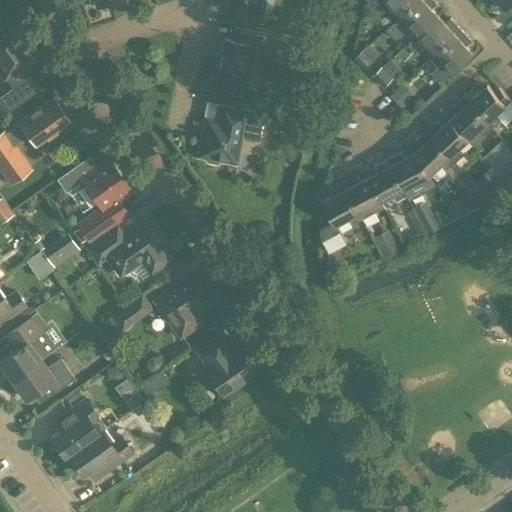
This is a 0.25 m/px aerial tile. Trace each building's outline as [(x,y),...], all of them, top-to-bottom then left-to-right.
[(92,0),(95,8),(118,0),(92,0)] [(248,17),(251,14),(265,17),(265,16),(257,14),(259,0),(227,0),(225,9),(239,12),(241,15),(248,17)] [(396,20),(418,0),(367,0),(373,6),(379,0),(388,0),(394,6),(389,11),(396,20)] [(419,33),(439,15),(433,7),(438,2),(436,0),(418,0),(396,20),(387,29),(396,39),(411,25),(419,33)] [(431,57),(462,28),(452,17),(446,23),(439,15),(419,33),(428,44),(423,48),(431,57)] [(0,73),(3,78),(34,56),(11,23),(2,29),(0,29),(0,73)] [(219,59),(216,58),(211,80),(250,88),(251,86),(246,85),(253,52),(266,55),(270,34),(234,27),(232,41),(223,39),(219,59)] [(440,83),(474,52),(467,45),(472,40),(462,28),(431,57),(438,65),(431,72),(440,83)] [(362,50),(355,57),(365,68),(372,60),(362,50)] [(382,86),(392,77),(382,66),(372,75),(382,86)] [(30,76),(0,96),(0,100),(8,111),(39,89),(30,76)] [(407,80),(394,93),(406,106),(419,93),(407,80)] [(501,118),(497,113),(507,104),(494,89),(488,83),(480,90),(475,85),(464,95),(493,126),(501,118)] [(511,101),(498,85),(494,89),(507,104),(508,105),(511,101)] [(458,111),(451,117),(469,138),(473,143),(493,126),(464,95),(453,105),(458,111)] [(0,133),(0,171),(8,184),(30,168),(14,146),(28,136),(35,146),(69,122),(52,97),(18,121),(19,123),(4,133),(3,132),(0,133)] [(196,156),(203,158),(206,163),(216,165),(221,161),(227,162),(232,136),(257,141),(262,114),(218,105),(215,119),(206,117),(202,138),(199,138),(196,156)] [(469,138),(451,117),(443,124),(439,119),(427,129),(455,160),(464,152),(460,147),(469,138)] [(456,161),(455,160),(427,129),(416,139),(421,145),(413,151),(430,174),(442,163),(454,176),(455,174),(462,169),(463,168),(456,161)] [(415,183),(430,174),(413,151),(405,156),(401,149),(388,156),(408,194),(418,189),(415,183)] [(379,169),(370,174),(383,199),(394,193),(398,200),(408,194),(388,156),(375,163),(379,169)] [(126,194),(121,187),(126,184),(107,158),(79,178),(102,211),(126,194)] [(462,169),(455,174),(468,189),(469,190),(475,184),(462,169)] [(383,199),(370,174),(360,179),(357,173),(344,180),(363,217),(374,211),(371,205),(383,199)] [(353,223),(363,217),(344,180),(331,187),(334,193),(324,199),(337,223),(350,217),(353,223)] [(469,190),(468,189),(449,206),(457,217),(489,201),(489,200),(475,185),(469,190)] [(1,197),(0,197),(0,221),(1,222),(13,214),(1,197)] [(425,200),(413,207),(428,232),(439,226),(425,200)] [(87,241),(107,227),(95,211),(76,225),(87,241)] [(169,258),(159,245),(166,240),(150,217),(123,237),(115,225),(86,246),(97,260),(105,255),(119,274),(140,259),(150,272),(169,258)] [(321,228),(323,240),(340,230),(334,220),(321,228)] [(39,275),(83,250),(72,231),(28,256),(39,275)] [(393,237),(380,244),(386,256),(400,250),(393,237)] [(203,319),(194,306),(206,297),(189,274),(154,300),(179,336),(203,319)] [(0,292),(0,313),(4,320),(24,305),(14,291),(4,298),(0,292)] [(110,314),(120,330),(152,308),(141,292),(110,314)] [(12,334),(20,344),(0,358),(0,366),(9,379),(40,358),(52,349),(32,320),(12,334)] [(235,356),(231,351),(229,352),(216,334),(195,349),(208,367),(204,369),(204,368),(203,369),(222,396),(223,395),(222,394),(253,371),(240,353),(235,356)] [(40,358),(9,379),(23,398),(46,382),(54,392),(73,378),(58,357),(45,367),(40,358)] [(161,371),(138,387),(145,398),(168,382),(161,371)] [(64,457),(67,455),(96,433),(99,430),(105,427),(84,398),(50,421),(57,431),(50,437),(64,457)] [(99,430),(96,433),(67,455),(81,474),(105,456),(112,466),(131,453),(119,435),(108,442),(99,430)]
